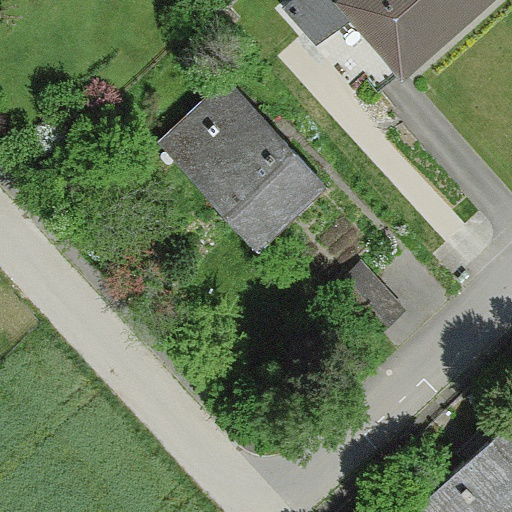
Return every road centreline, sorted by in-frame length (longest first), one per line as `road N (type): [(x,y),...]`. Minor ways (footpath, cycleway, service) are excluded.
road 1 (residential): [(253,511),(0,237)]
road 2 (residential): [(511,284),(270,511)]
